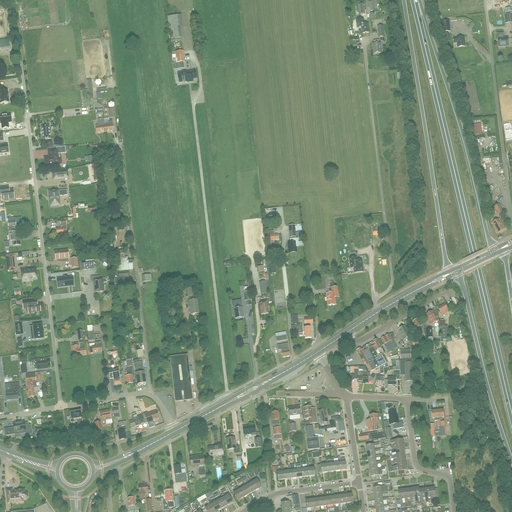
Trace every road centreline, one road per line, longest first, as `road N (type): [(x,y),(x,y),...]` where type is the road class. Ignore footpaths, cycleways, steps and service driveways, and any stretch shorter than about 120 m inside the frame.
road 1 (trunk): [(511,411),(413,0)]
road 2 (residential): [(60,407),(21,61)]
road 3 (unclassified): [(378,311),(375,299),(392,278),(363,41)]
road 4 (trunk): [(403,0),(450,273)]
road 5 (trunk): [(494,251),(417,0)]
road 6 (residential): [(511,216),(484,0)]
road 7 (trunk): [(456,270),(511,464)]
road 8 (residential): [(454,511),(448,476),(423,471),(414,460),(407,401),(345,396)]
road 9 (primary): [(176,430),(318,352)]
road 10 (unclassified): [(176,430),(147,393),(60,407)]
